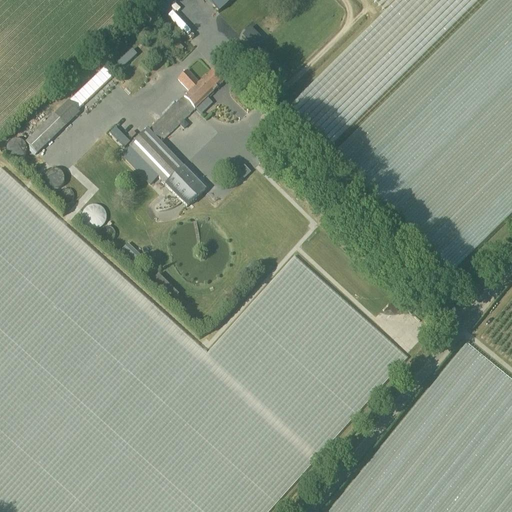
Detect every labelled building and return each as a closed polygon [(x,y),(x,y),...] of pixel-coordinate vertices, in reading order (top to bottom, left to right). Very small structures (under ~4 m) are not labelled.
[(204,0),(218,14),(232,0),(204,0)] [(261,0),(233,27),(286,82),(345,24),(322,0),(261,0)] [(353,41),(291,105),(292,114),(305,126),(317,124),(310,131),(324,145),(337,143),(372,106),(372,104),(364,96),(362,87),(363,86),(362,80),(361,79),(359,71),(361,69),(356,64),(355,60),(360,55),(363,52),(356,53),(355,53),(353,41)] [(184,99),(195,110),(223,83),(212,72),(199,84),(187,71),(178,81),(190,93),(184,99)] [(195,110),(184,99),(183,98),(148,131),(147,131),(129,149),(130,149),(121,157),(150,187),(158,179),(187,208),(205,191),(160,144),(195,110)] [(37,155),(80,114),(68,102),(54,115),(48,109),(19,136),(25,143),(37,155)] [(87,150),(78,160),(86,168),(96,159),(87,150)] [(97,162),(88,171),(96,180),(106,171),(97,162)] [(51,191),(62,182),(53,170),(42,179),(51,191)] [(71,203),(74,198),(62,189),(59,194),(71,203)] [(392,228),(400,219),(382,203),(374,212),(392,228)] [(100,231),(111,241),(119,231),(109,222),(100,231)] [(135,262),(140,257),(126,243),(121,249),(135,262)]
